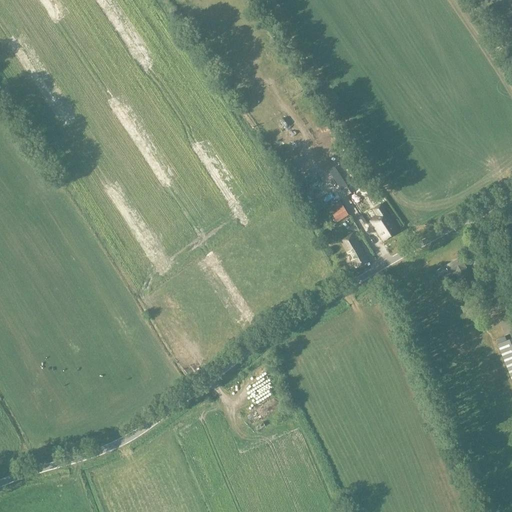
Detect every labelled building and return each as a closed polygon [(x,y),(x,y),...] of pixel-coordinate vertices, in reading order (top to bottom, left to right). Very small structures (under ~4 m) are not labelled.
[(347,215),(339,201),(328,208),(336,222),(347,215)] [(398,232),(385,211),(381,204),(372,210),(377,217),(370,221),(384,241),(398,232)] [(324,224),(319,215),(313,218),(318,227),(324,224)] [(355,268),(368,261),(352,233),(340,240),(355,268)] [(473,257),(476,264),(485,260),(482,253),(473,257)] [(465,268),(466,268),(460,258),(436,272),(441,281),(455,274),(464,289),(474,284),(465,268)] [(502,310),(497,296),(481,302),(486,316),(502,310)] [(511,338),(506,341),(505,337),(496,340),(511,379),(511,338)] [(260,385),(276,375),(271,366),(257,375),(258,377),(256,378),(260,385)] [(249,399),(253,406),(271,394),(267,387),(249,399)] [(269,414),(285,401),(279,392),(262,405),(269,414)]
